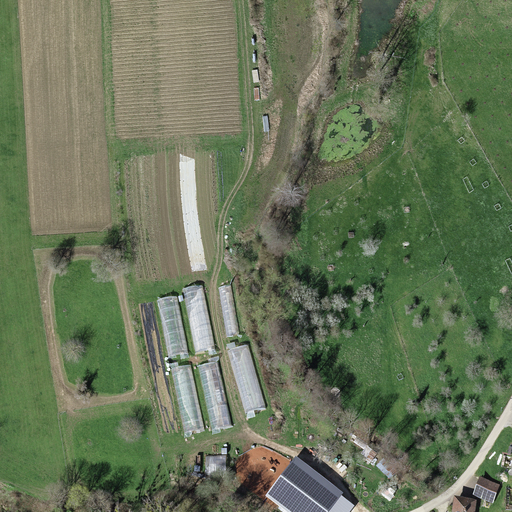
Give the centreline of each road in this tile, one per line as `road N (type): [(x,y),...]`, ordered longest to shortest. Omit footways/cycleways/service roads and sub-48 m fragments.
road 1 (track): [(350,511),(346,492),(289,451),(231,432),(197,446),(137,511)]
road 2 (unclassified): [(511,407),(469,475),(419,511)]
